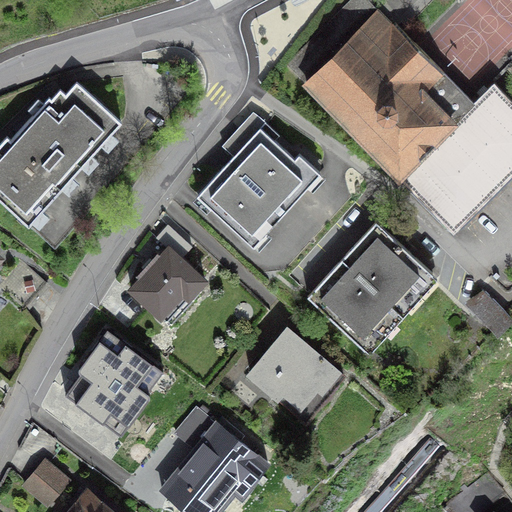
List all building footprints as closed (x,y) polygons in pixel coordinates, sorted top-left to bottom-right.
[(453,230),(511,171),(511,99),(493,81),(473,101),(394,22),(392,24),(367,0),(350,0),(287,62),(453,230)] [(48,94),(18,128),(71,175),(121,121),(76,81),(66,92),(60,87),(52,97),(48,94)] [(253,244),(320,171),(299,152),(295,157),(261,126),(266,121),(253,110),(222,144),(233,155),(197,194),(253,244)] [(71,175),(18,128),(10,137),(7,135),(0,142),(0,197),(28,223),(71,175)] [(432,272),(376,221),(308,295),(364,345),(432,272)] [(188,296),(204,278),(180,256),(191,245),(168,224),(156,236),(168,246),(159,256),(157,254),(140,273),(142,275),(131,287),(171,324),(193,300),(188,296)] [(46,281),(21,260),(0,284),(0,285),(24,306),(46,281)] [(511,333),(511,309),(498,298),(483,316),(509,337),(511,333)] [(298,336),(287,326),(249,371),(277,394),(273,399),(296,418),(300,413),(305,418),(342,374),(320,355),(331,343),(308,324),(298,336)] [(266,462),(196,406),(175,431),(196,447),(163,489),(192,511),(215,511),(229,496),(231,498),(244,481),(248,484),(266,462)] [(47,503),(68,479),(43,458),(23,482),(47,503)] [(508,498),(488,473),(443,507),(446,511),(476,511),(487,504),(492,511),(508,498)] [(110,511),(88,493),(70,511),(110,511)]
